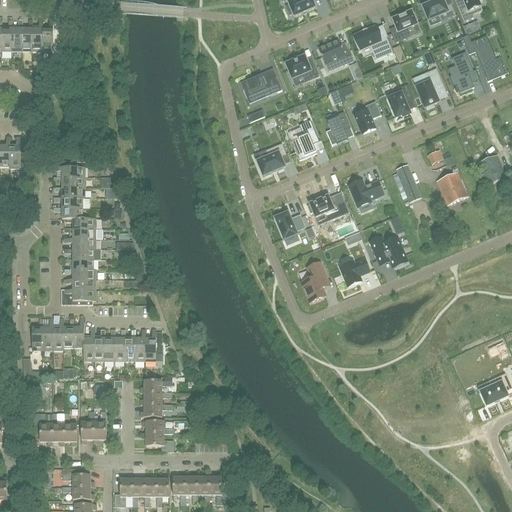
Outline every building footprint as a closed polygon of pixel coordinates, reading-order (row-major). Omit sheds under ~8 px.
[(289,6),(286,8),(290,17),(293,16),(294,18),(303,15),(307,13),(316,9),(311,0),(288,0),(287,1),(289,6)] [(431,4),(423,8),(429,22),(439,18),(441,23),(456,17),(451,6),(446,8),(442,0),(441,0),(437,2),(431,4)] [(462,0),(464,3),(457,7),(464,23),(475,19),(474,15),(482,12),(477,0),(462,0)] [(396,28),(390,31),(396,45),(407,40),(404,32),(418,26),(416,22),(418,21),(415,13),(413,14),(412,12),(404,16),(404,15),(400,17),(392,21),(396,28)] [(2,53),(12,53),(12,30),(13,30),(13,22),(9,22),(9,30),(2,30),(2,53)] [(12,30),(12,53),(22,53),(22,30),(23,30),(23,22),(19,22),(19,30),(13,30),(12,30)] [(29,30),(23,30),(22,30),(22,53),(32,53),(32,30),(33,30),(33,22),(29,22),(29,30)] [(32,53),(43,53),(43,30),(43,22),(40,22),(40,30),(33,30),(32,30),(32,53)] [(43,30),(43,53),(53,53),(53,63),(63,63),(62,24),(53,24),(53,22),(50,22),(50,30),(43,30)] [(375,28),(355,37),(361,51),(363,50),(370,47),(373,54),(376,61),(393,54),(386,39),(381,41),(376,30),(375,28)] [(469,36),(462,39),(467,49),(473,46),(469,36)] [(339,43),(319,51),(325,66),(340,60),(344,68),(355,63),(350,52),(344,54),(341,46),(339,43)] [(489,44),(474,50),(476,54),(488,84),(507,76),(503,68),(504,68),(500,59),(497,60),(496,61),(489,44)] [(425,57),(429,66),(435,63),(431,54),(425,57)] [(451,77),(449,78),(454,88),(458,86),(461,94),(473,89),(471,85),(468,76),(474,73),(474,72),(466,54),(451,60),(455,68),(456,68),(459,74),(451,77)] [(293,62),(286,65),(292,81),(306,75),(310,83),(321,78),(316,67),(310,70),(307,61),(305,57),(297,60),(293,62)] [(355,68),(350,70),(356,83),(363,80),(357,64),(354,65),(355,68)] [(430,83),(416,89),(425,110),(426,109),(427,111),(434,108),(434,106),(439,104),(438,102),(435,94),(445,90),(437,70),(426,75),(430,83)] [(252,79),(241,84),(244,91),(244,93),(245,93),(247,100),(267,92),(269,98),(282,92),(277,79),(265,84),(262,77),(253,80),(252,79)] [(406,87),(386,95),(396,120),(402,117),(403,119),(411,116),(409,112),(405,102),(411,99),(406,87)] [(325,90),(319,93),(321,98),(328,95),(325,90)] [(342,90),(338,92),(343,103),(346,102),(345,98),(342,90)] [(299,107),(302,113),(308,110),(306,104),(299,107)] [(368,112),(354,117),(362,136),(376,130),(372,121),(381,117),(376,104),(366,108),(368,112)] [(257,114),(248,118),(251,125),(265,118),(259,120),(257,114)] [(331,132),(326,134),(332,148),(337,146),(337,147),(348,142),(348,141),(344,132),(351,129),(344,114),(336,117),(337,119),(327,123),(331,132)] [(292,143),(291,143),(300,162),(317,155),(316,153),(313,146),(320,143),(311,122),(299,127),(300,129),(304,138),(292,143)] [(7,148),(1,148),(0,147),(0,167),(10,168),(10,170),(10,148),(11,148),(11,139),(7,139),(7,148)] [(17,148),(11,148),(10,148),(10,170),(21,170),(21,164),(27,164),(27,154),(21,154),(21,139),(17,139),(17,148)] [(268,159),(258,163),(263,177),(271,174),(277,172),(277,171),(285,168),(284,167),(281,159),(287,157),(282,145),(266,152),(268,159)] [(440,152),(428,157),(432,166),(444,161),(440,152)] [(497,157),(477,165),(487,188),(507,179),(497,157)] [(449,168),(457,166),(455,159),(447,160),(449,168)] [(398,175),(393,177),(406,206),(420,200),(407,167),(397,171),(398,175)] [(63,179),(85,179),(85,169),(54,169),(54,172),(63,172),(63,179)] [(458,174),(437,183),(447,207),(468,198),(458,174)] [(85,189),(85,179),(63,179),(54,179),(54,183),(63,183),(63,189),(85,189)] [(362,183),(349,188),(358,209),(371,204),(370,202),(383,196),(378,183),(365,189),(362,183)] [(85,200),(85,189),(63,189),(54,189),(54,193),(62,193),(62,199),(62,200),(85,200)] [(310,207),(308,208),(311,216),(313,215),(315,219),(315,220),(316,220),(316,219),(328,215),(331,222),(349,215),(345,204),(333,208),(330,200),(329,198),(329,197),(327,197),(328,197),(321,200),(317,202),(310,205),(309,205),(309,206),(310,207)] [(85,200),(62,200),(62,199),(54,199),(54,203),(62,203),(62,209),(62,210),(83,210),(83,200),(85,200)] [(83,220),(83,210),(62,210),(62,209),(54,209),(54,213),(62,213),(62,221),(65,221),(65,220),(83,220)] [(288,214),(275,219),(284,242),(297,236),(298,236),(297,234),(306,230),(300,217),(294,220),(294,221),(292,222),(288,214)] [(73,224),(73,230),(96,230),(96,220),(83,220),(65,220),(65,221),(65,224),(73,224)] [(96,241),(96,230),(73,230),(65,230),(65,234),(73,234),(73,240),(73,241),(96,241)] [(312,230),(306,232),(309,240),(315,237),(312,230)] [(122,244),(132,243),(132,235),(122,236),(122,244)] [(382,239),(371,244),(378,262),(380,267),(391,263),(394,268),(397,267),(397,268),(404,265),(403,264),(406,263),(397,241),(385,246),(382,239)] [(96,251),(96,241),(73,241),(73,240),(65,240),(65,244),(73,244),(73,251),(96,251)] [(96,252),(96,251),(73,251),(65,251),(65,255),(73,255),(73,261),(94,261),(94,252),(96,252)] [(94,271),(94,261),(73,261),(65,261),(65,265),(73,265),(73,271),(96,271),(94,271)] [(353,263),(340,269),(348,288),(361,283),(359,277),(362,276),(363,276),(370,273),(365,261),(354,266),(353,263)] [(312,280),(302,284),(311,304),(325,298),(322,291),(330,287),(326,278),(320,265),(308,270),(312,280)] [(96,282),(96,271),(73,271),(65,271),(65,275),(73,275),(73,281),(73,282),(96,282)] [(96,292),(96,282),(73,282),(73,281),(65,281),(65,285),(73,285),(73,291),(73,292),(96,292)] [(96,303),(96,292),(73,292),(73,291),(65,291),(65,295),(73,295),(73,303),(76,303),(76,307),(93,307),(93,303),(96,303)] [(151,316),(151,308),(140,308),(140,316),(151,316)] [(32,329),(32,352),(43,352),(43,329),(43,328),(44,320),(40,320),(40,329),(32,329)] [(43,352),(53,352),(53,329),(54,329),(54,321),(50,321),(50,329),(44,329),(44,320),(43,328),(43,329),(43,352)] [(53,329),(53,352),(63,352),(64,328),(64,321),(60,321),(60,329),(54,329),(54,321),(54,329),(53,329)] [(64,329),(64,328),(63,352),(64,352),(64,349),(74,350),(74,329),(74,328),(74,321),(70,321),(70,329),(64,329)] [(84,339),(84,321),(80,321),(80,329),(74,329),(74,328),(74,329),(74,350),(84,350),(84,339)] [(84,363),(94,363),(95,339),(95,331),(91,331),(91,339),(84,339),(84,350),(84,363)] [(95,339),(94,363),(105,363),(105,339),(105,331),(101,331),(101,339),(95,339)] [(105,363),(115,363),(115,339),(116,339),(116,331),(111,331),(112,339),(105,339),(105,363)] [(115,339),(115,363),(125,363),(125,339),(126,339),(126,331),(122,331),(122,339),(116,339),(115,339)] [(132,339),(126,339),(125,339),(125,363),(135,363),(135,339),(136,339),(136,331),(132,331),(132,339)] [(135,339),(135,363),(146,363),(146,339),(146,340),(146,339),(146,331),(142,331),(142,339),(136,339),(136,331),(136,339),(135,339)] [(152,339),(146,339),(146,340),(146,339),(146,363),(156,363),(157,331),(152,331),(152,339)] [(499,354),(496,347),(489,350),(492,358),(499,354)] [(24,380),(32,380),(31,360),(23,360),(24,380)] [(491,389),(481,393),(487,407),(508,398),(506,393),(511,390),(511,389),(506,376),(489,383),(491,389)] [(141,389),(141,394),(163,394),(163,387),(173,387),(173,382),(163,382),(145,382),(145,389),(141,389)] [(141,406),(145,406),(173,406),(163,406),(163,399),(173,399),(173,394),(163,394),(141,394),(145,394),(145,401),(141,401),(141,406)] [(145,419),(163,419),(163,411),(173,411),(173,406),(145,406),(144,413),(141,413),(141,418),(145,418),(145,419)] [(94,445),(94,413),(89,413),(89,423),(81,423),(82,442),(82,445),(87,445),(87,441),(94,441),(94,445)] [(94,413),(94,445),(99,445),(99,441),(107,441),(107,423),(106,423),(106,413),(101,413),(101,423),(94,423),(94,413)] [(8,429),(8,416),(0,415),(0,443),(2,444),(2,429),(8,429)] [(46,415),(34,415),(34,428),(40,428),(41,443),(48,443),(48,447),(53,447),(53,443),(53,415),(53,425),(46,425),(46,415)] [(60,447),(65,447),(65,443),(65,415),(65,425),(58,425),(58,415),(53,415),(53,443),(60,443),(60,447)] [(65,415),(65,443),(71,443),(72,447),(77,447),(77,443),(77,425),(70,425),(70,415),(65,415)] [(146,428),(146,434),(142,434),(142,435),(164,435),(180,435),(180,430),(164,430),(164,422),(146,422),(146,423),(143,423),(143,428),(146,428)] [(164,442),(164,435),(142,435),(142,440),(146,440),(146,447),(162,447),(162,453),(175,453),(175,442),(164,442)] [(76,476),(76,470),(63,470),(63,482),(73,482),(73,488),(63,488),(63,489),(95,489),(95,484),(91,484),(91,476),(76,476)] [(186,506),(185,478),(179,478),(179,475),(174,475),(174,478),(173,478),(173,497),(180,496),(181,506),(186,506)] [(185,478),(186,506),(186,496),(193,496),(193,506),(198,506),(198,479),(191,479),(191,475),(186,475),(186,478),(185,478)] [(205,506),(210,506),(210,496),(210,475),(210,478),(203,478),(203,475),(198,475),(198,479),(198,506),(198,496),(205,496),(205,506)] [(228,506),(228,494),(222,494),(222,478),(215,478),(215,475),(210,475),(210,496),(217,496),(217,506),(228,506)] [(127,498),(133,498),(133,508),(133,477),(128,477),(128,480),(121,480),(121,496),(115,496),(115,508),(127,508),(127,498)] [(133,477),(133,508),(138,508),(138,504),(145,504),(145,508),(145,477),(140,477),(140,480),(133,480),(133,477)] [(146,477),(145,477),(145,508),(150,508),(150,498),(157,498),(157,509),(158,509),(158,480),(157,480),(157,477),(152,477),(152,480),(146,480),(146,477)] [(158,480),(158,509),(162,509),(162,498),(170,498),(170,480),(169,480),(169,477),(164,477),(164,480),(158,480)] [(2,511),(13,511),(13,499),(7,499),(7,483),(0,483),(0,479),(0,501),(2,501),(2,511)] [(95,489),(63,489),(63,494),(73,494),(73,501),(91,501),(95,501),(95,496),(91,496),(91,489),(95,489)]
